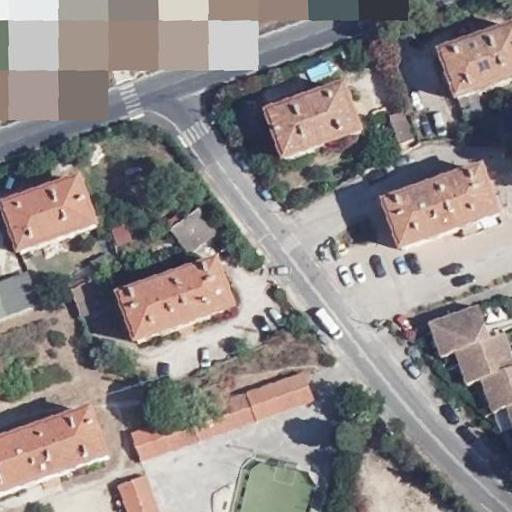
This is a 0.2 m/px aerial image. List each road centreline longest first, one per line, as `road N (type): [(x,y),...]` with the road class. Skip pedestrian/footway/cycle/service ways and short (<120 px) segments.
road 1 (residential): [(169,85),(367,356),(511,511)]
road 2 (unknown): [(277,233),(466,145),(511,146)]
road 3 (secondary): [(396,0),(169,85)]
road 4 (unknown): [(511,252),(343,323)]
road 5 (secondary): [(169,85),(0,145)]
